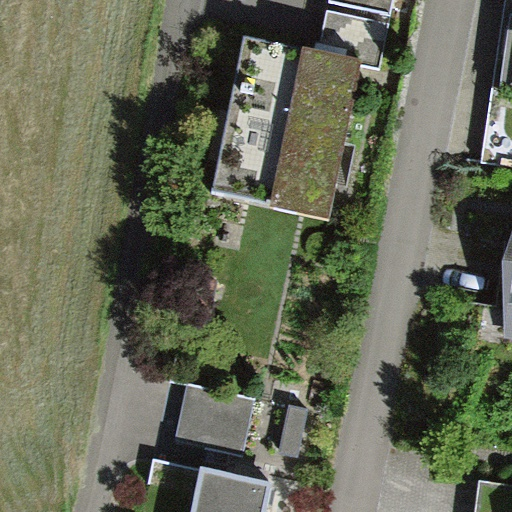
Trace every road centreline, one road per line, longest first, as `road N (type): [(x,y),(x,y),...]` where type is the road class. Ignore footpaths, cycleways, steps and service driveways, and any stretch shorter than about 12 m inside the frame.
road 1 (residential): [(351,511),(455,0)]
road 2 (residential): [(180,0),(92,511)]
